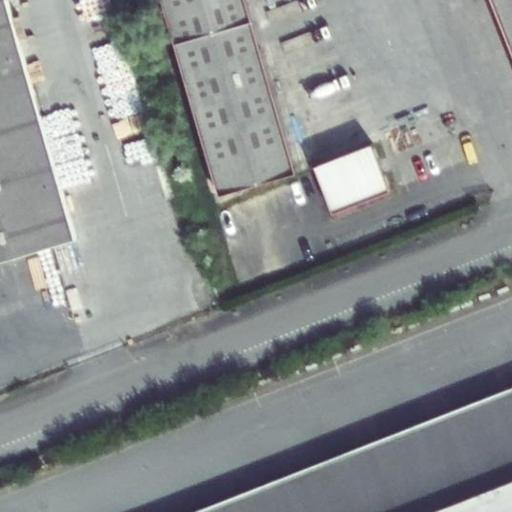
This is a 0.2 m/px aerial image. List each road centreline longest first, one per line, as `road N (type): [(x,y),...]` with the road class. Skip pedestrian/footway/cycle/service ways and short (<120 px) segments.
road 1 (unclassified): [(511,233),(0,434)]
road 2 (unknown): [(511,183),(435,0)]
